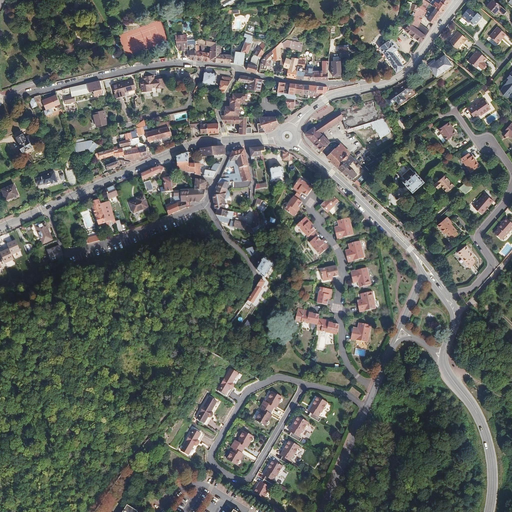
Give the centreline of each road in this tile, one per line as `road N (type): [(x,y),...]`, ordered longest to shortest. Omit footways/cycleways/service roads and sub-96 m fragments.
road 1 (residential): [(237,69),(176,63),(0,100)]
road 2 (residential): [(373,388),(342,351),(339,254),(312,203),(329,172)]
road 3 (residential): [(46,207),(71,253),(207,201)]
road 4 (secondary): [(446,374),(483,432),(488,511)]
road 5 (residential): [(320,511),(373,388)]
road 6 (residential): [(369,87),(237,69)]
road 7 (unknown): [(10,97),(64,66),(78,0)]
road 8 (secondary): [(369,87),(404,73),(457,0)]
